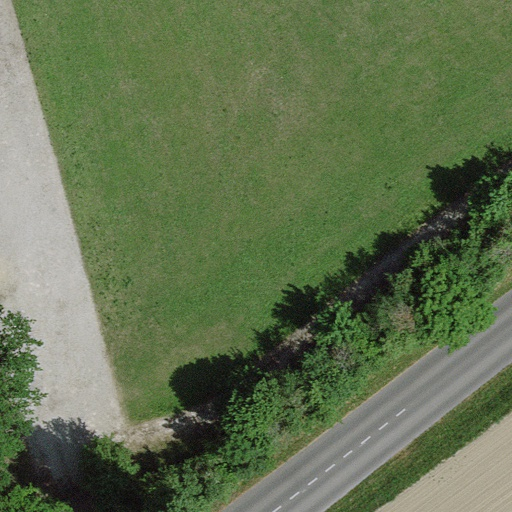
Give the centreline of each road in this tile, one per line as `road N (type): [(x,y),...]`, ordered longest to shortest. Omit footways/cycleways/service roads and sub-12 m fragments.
road 1 (track): [(0,151),(102,511)]
road 2 (tertiary): [(511,324),(275,511)]
